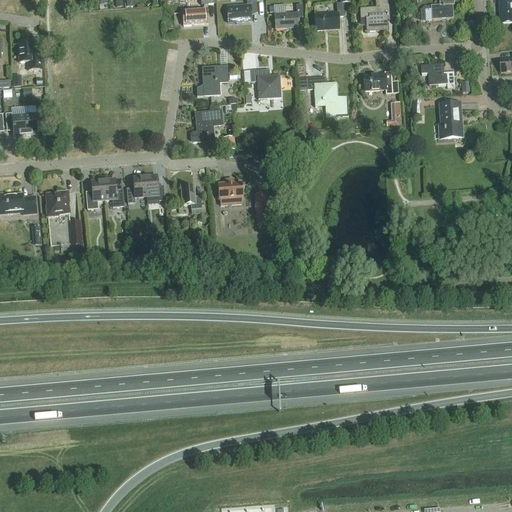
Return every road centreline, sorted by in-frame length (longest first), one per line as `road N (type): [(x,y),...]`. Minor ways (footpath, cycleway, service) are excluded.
road 1 (motorway): [(0,420),(511,373)]
road 2 (motorway): [(511,345),(0,392)]
road 3 (motorway): [(511,330),(116,316),(0,321)]
road 4 (motorway): [(101,511),(153,465),(189,450),(511,391)]
road 5 (residential): [(163,156),(189,44),(329,58),(479,44)]
road 6 (residential): [(163,156),(0,169)]
road 7 (unclassified): [(407,204),(499,196),(511,167)]
